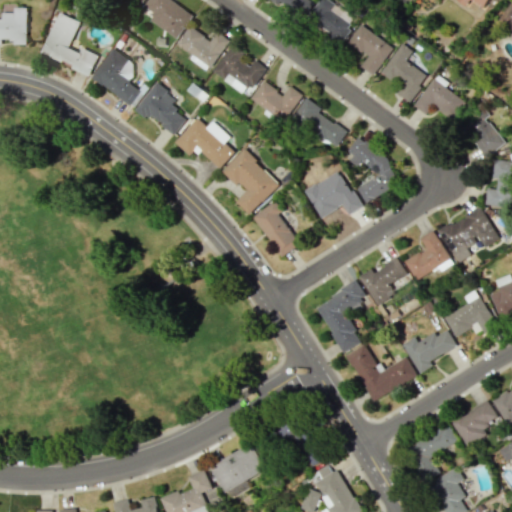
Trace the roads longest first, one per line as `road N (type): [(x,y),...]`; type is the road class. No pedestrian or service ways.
road 1 (tertiary): [(0,77),(60,97),(195,204),(272,299),(403,511)]
road 2 (residential): [(228,0),(409,133),(427,163),(425,189),(412,209),(272,299)]
road 3 (residential): [(311,361),(215,428),(144,461),(97,473),(0,475)]
road 4 (residential): [(361,443),(511,349)]
